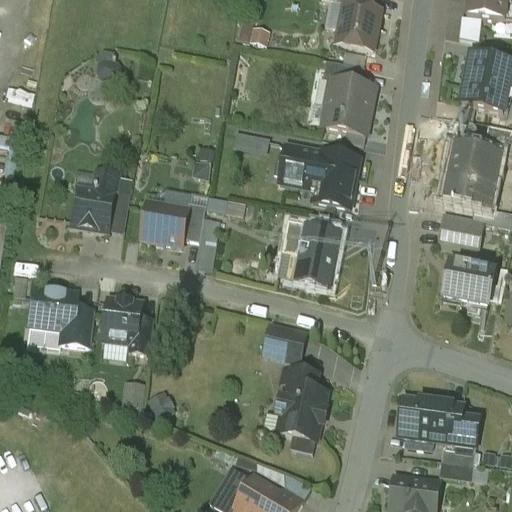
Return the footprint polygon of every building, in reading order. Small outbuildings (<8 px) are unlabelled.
[(338,0),(337,10),(344,12),(344,10),(372,15),(375,0),(338,0)] [(511,0),(464,0),(465,1),(469,1),(467,25),(482,26),(511,29),(511,0)] [(372,15),(344,10),(344,12),(336,51),(373,58),(381,17),(372,15)] [(467,25),(462,24),(459,45),(479,49),(482,26),(467,25)] [(247,29),(242,44),(271,52),(275,37),(247,29)] [(511,77),(511,71),(473,63),(462,112),(503,121),(511,77)] [(365,76),(327,68),(323,87),(333,89),(333,88),(361,93),(365,76)] [(361,93),(333,88),(333,89),(323,134),(365,142),(374,96),(361,93)] [(3,114),(0,124),(0,125),(29,133),(32,122),(3,114)] [(511,138),(488,133),(483,160),(496,163),(495,169),(499,170),(511,172),(511,138)] [(0,140),(0,166),(17,170),(22,145),(0,140)] [(240,140),(239,155),(273,158),(274,143),(240,140)] [(360,166),(343,163),(330,160),(323,159),(323,161),(287,154),(280,191),(315,198),(313,210),(334,214),(350,217),(357,181),(360,166)] [(483,160),(453,154),(442,207),(490,217),(499,170),(495,169),(496,163),(483,160)] [(114,201),(76,195),(70,232),(108,239),(113,210),(115,201),(114,201)] [(131,201),(114,198),(114,201),(115,201),(113,210),(129,213),(131,201)] [(188,216),(148,209),(141,246),(182,254),(184,246),(189,216),(188,216)] [(129,213),(113,210),(108,239),(124,241),(129,213)] [(206,213),(189,210),(188,216),(189,216),(184,246),(200,249),(206,213)] [(340,227),(312,222),(310,234),(338,238),(340,227)] [(484,230),(445,222),(441,240),(467,245),(467,246),(480,249),(484,230)] [(310,234),(288,230),(283,262),(299,265),(295,289),(327,295),(338,238),(310,234)] [(467,245),(441,240),(438,254),(464,259),(467,246),(467,245)] [(495,279),(451,271),(444,306),(488,315),(495,279)] [(75,301),(31,296),(27,332),(43,334),(43,338),(60,340),(61,336),(71,337),(73,316),(75,301)] [(142,310),(109,306),(103,348),(132,351),(137,352),(140,326),(142,310)] [(95,319),(73,316),(71,337),(61,336),(60,340),(59,351),(91,355),(95,319)] [(154,328),(140,326),(137,352),(132,351),(131,359),(150,361),(154,328)] [(305,341),(271,333),(265,361),(298,369),(305,341)] [(318,381),(292,376),(286,403),(282,402),(277,421),(282,422),(278,439),(316,448),(320,430),(323,431),(327,415),(324,415),(327,400),(314,397),(318,381)] [(147,412),(147,389),(129,389),(128,412),(147,412)] [(153,405),(161,426),(180,418),(172,397),(153,405)] [(479,429),(462,426),(464,412),(404,405),(399,443),(409,444),(408,454),(432,457),(433,447),(446,449),(445,455),(475,459),(479,429)] [(445,455),(443,455),(442,468),(473,472),(475,459),(445,455)] [(473,472),(442,468),(440,484),(471,488),(473,472)] [(279,496),(254,481),(235,511),(300,511),(305,506),(286,495),(279,496)] [(440,490),(394,484),(390,511),(432,511),(433,510),(437,510),(440,490)]
